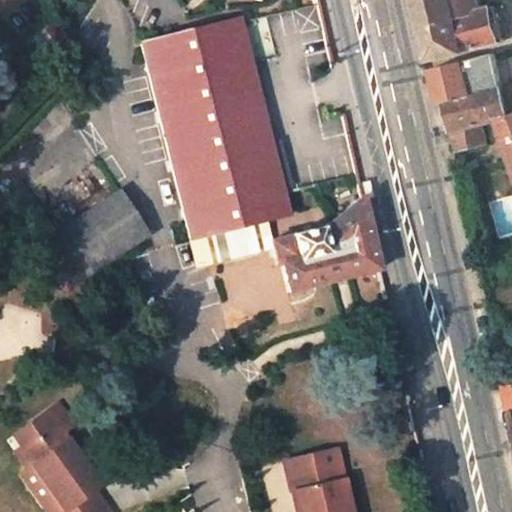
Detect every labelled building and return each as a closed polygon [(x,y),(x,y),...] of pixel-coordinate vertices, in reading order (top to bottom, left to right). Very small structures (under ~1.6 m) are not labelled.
[(482,9),(479,0),(418,0),(425,25),(482,9)] [(432,57),(499,40),(490,7),(482,9),(425,25),(432,57)] [(191,239),(209,235),(252,224),(289,214),(283,192),(240,16),(144,41),(191,239)] [(78,50),(54,21),(37,35),(61,64),(78,50)] [(445,101),(502,86),(495,53),(434,68),(442,101),(445,101)] [(483,122),(499,119),(511,158),(511,102),(508,104),(504,88),(504,86),(502,86),(445,101),(452,130),(450,131),(454,150),(487,143),(483,122)] [(62,105),(38,119),(49,138),(73,124),(62,105)] [(35,242),(64,288),(149,235),(121,189),(35,242)] [(319,229),(271,240),(277,264),(282,263),(288,291),(378,269),(361,196),(319,229)] [(209,235),(215,260),(258,250),(252,224),(209,235)] [(71,423),(57,402),(28,422),(36,434),(20,445),(13,449),(26,467),(31,464),(50,492),(45,495),(56,511),(54,511),(106,511),(91,488),(97,484),(61,431),(71,423)] [(28,422),(12,433),(20,445),(36,434),(28,422)] [(340,463),(337,448),(316,453),(320,468),(340,463)] [(352,511),(340,463),(320,468),(316,453),(284,461),(296,511),(305,510),(305,511),(352,511)] [(50,492),(31,464),(18,473),(45,511),(54,511),(56,511),(45,495),(50,492)]
